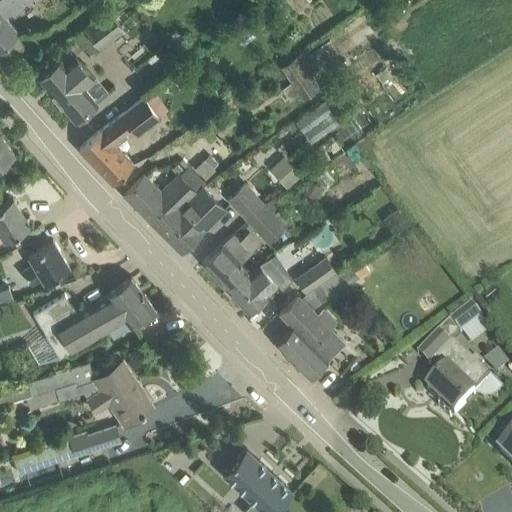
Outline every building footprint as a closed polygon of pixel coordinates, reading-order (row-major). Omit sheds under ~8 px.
[(0,0),(0,48),(19,32),(5,16),(25,0),(0,0)] [(109,8),(74,35),(90,56),(125,29),(109,8)] [(299,54),(281,67),(292,83),(283,88),(291,100),(299,94),(302,99),(313,91),(320,86),(313,75),(321,69),(307,49),(299,54)] [(61,58),(39,76),(75,119),(97,101),(84,86),(95,77),(76,55),(66,64),(61,58)] [(162,112),(169,106),(154,88),(147,94),(162,112)] [(101,127),(79,147),(113,183),(134,163),(117,144),(134,131),(135,133),(159,115),(145,95),(101,128),(101,127)] [(324,100),(295,121),(311,142),(340,121),(324,100)] [(0,163),(14,154),(0,132),(0,163)] [(318,168),(331,159),(324,150),(312,160),(318,168)] [(210,154),(205,159),(214,167),(219,162),(210,154)] [(283,154),(269,167),(287,187),(301,174),(283,154)] [(123,194),(149,220),(187,182),(197,192),(204,185),(206,183),(189,165),(180,174),(179,173),(162,190),(145,173),(123,194)] [(311,179),(304,193),(317,198),(323,185),(311,179)] [(197,192),(187,182),(149,220),(181,252),(205,228),(226,208),(204,185),(197,192)] [(245,184),(229,199),(269,242),(278,234),(283,238),(297,228),(293,224),(295,222),(289,215),(286,218),(277,209),(278,209),(269,200),(265,205),(245,184)] [(0,231),(5,240),(30,225),(13,197),(0,204),(0,231)] [(398,208),(383,217),(395,235),(409,225),(398,208)] [(233,232),(202,261),(226,287),(246,267),(241,262),(261,243),(250,231),(240,240),(233,232)] [(23,270),(31,283),(42,277),(45,281),(70,266),(54,239),(28,254),(34,263),(23,270)] [(246,267),(226,287),(249,311),(263,298),(279,284),(283,289),(293,278),(272,255),(259,262),(250,271),(246,267)] [(296,277),(305,291),(336,271),(326,257),(296,277)] [(316,317),(309,310),(367,271),(361,258),(301,298),(297,294),(294,297),(280,311),(293,325),(275,341),(310,377),(311,376),(328,358),(312,345),(335,321),(322,310),(316,317)] [(107,294),(88,304),(96,317),(90,321),(98,334),(103,331),(125,318),(131,326),(156,307),(131,275),(106,293),(107,294)] [(0,300),(14,295),(7,278),(0,280),(0,300)] [(427,313),(438,304),(428,292),(417,301),(427,313)] [(96,317),(88,304),(76,311),(65,293),(33,312),(60,357),(98,334),(90,321),(96,317)] [(473,304),(455,319),(464,329),(482,316),(473,304)] [(448,368),(428,389),(442,403),(439,406),(451,418),(454,414),(455,415),(476,393),(478,396),(484,398),(492,398),(498,395),(504,388),(481,366),(484,362),(477,355),(474,359),(453,339),(436,357),(448,368)] [(499,373),(511,363),(499,348),(486,358),(499,373)] [(123,359),(95,378),(99,386),(86,394),(96,409),(109,400),(124,423),(136,416),(141,412),(142,413),(146,411),(145,410),(153,405),(123,359)] [(0,404),(32,394),(93,373),(89,361),(73,366),(66,369),(27,381),(0,390),(0,404)] [(73,380),(56,386),(60,398),(79,392),(74,379),(73,380)] [(71,438),(76,453),(120,439),(115,425),(86,434),(85,432),(71,436),(71,438)] [(71,438),(14,457),(19,472),(76,453),(71,438)] [(511,438),(500,451),(511,462),(511,438)] [(246,447),(223,472),(254,501),(245,511),(246,511),(273,511),(293,491),(246,447)]
